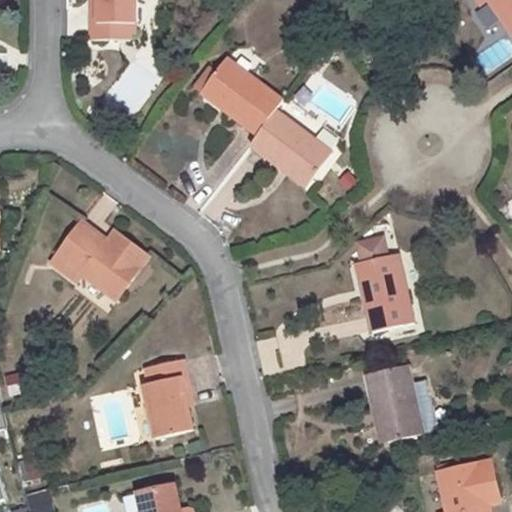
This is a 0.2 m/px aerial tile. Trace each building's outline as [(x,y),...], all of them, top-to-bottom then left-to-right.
[(138,0),(100,0),(101,9),(95,8),(94,40),(133,42),(133,25),(139,25),(138,0)] [(511,0),(478,0),(482,6),(489,1),(511,32),(511,0)] [(229,59),(207,88),(236,110),(232,115),(259,135),(279,109),(285,101),(229,59)] [(207,88),(203,93),(232,115),(236,110),(207,88)] [(259,135),(252,145),(281,166),(284,161),(313,183),(336,153),(279,109),(259,135)] [(284,161),(281,166),(310,188),(313,183),(284,161)] [(344,193),(358,184),(348,171),(335,180),(344,193)] [(83,222),(53,263),(79,283),(85,276),(119,301),(151,258),(122,235),(115,245),(109,241),(83,222)] [(116,231),(109,241),(115,245),(122,235),(116,231)] [(401,255),(364,263),(372,298),(366,300),(374,334),(417,324),(401,255)] [(364,263),(358,264),(366,300),(372,298),(364,263)] [(185,360),(148,368),(151,383),(146,385),(158,441),(195,432),(190,408),(187,394),(192,392),(185,360)] [(410,366),(368,375),(375,408),(381,408),(389,442),(441,432),(429,381),(415,384),(410,366)] [(7,397),(21,394),(16,373),(2,376),(7,397)] [(192,392),(187,394),(190,408),(196,407),(192,392)] [(0,501),(7,500),(0,473),(0,430),(9,428),(0,395),(0,501)] [(381,408),(375,408),(383,444),(389,442),(381,408)] [(492,511),(491,505),(490,499),(501,497),(493,461),(440,473),(449,511),(492,511)] [(177,487),(140,495),(143,511),(182,511),(181,509),(177,487)] [(501,497),(490,499),(491,505),(503,503),(501,497)]
